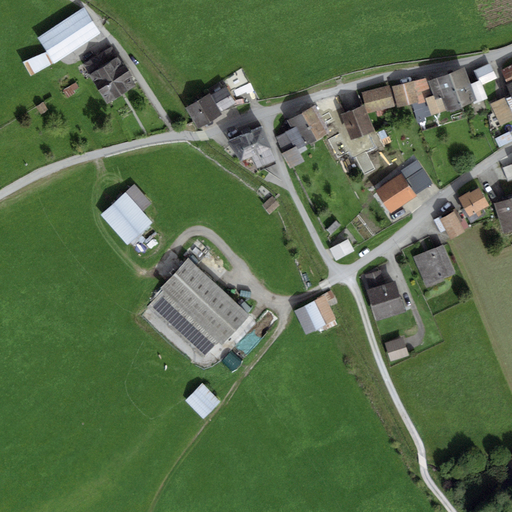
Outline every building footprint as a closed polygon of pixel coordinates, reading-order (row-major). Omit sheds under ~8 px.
[(42,51),(22,63),(29,75),(98,35),(84,10),(34,39),(42,51)] [(118,56),(85,77),(104,106),(136,85),(118,56)] [(490,66),(475,73),(485,94),(500,88),(490,66)] [(462,69),(427,82),(439,114),(474,101),(465,77),(462,69)] [(485,94),(475,73),(465,77),(474,101),(485,94)] [(511,97),(492,105),(501,126),(511,120),(511,80),(505,83),(511,97)] [(209,91),(186,105),(199,126),(222,112),(221,110),(237,101),(227,84),(211,94),(209,91)] [(414,84),(392,89),(397,109),(418,104),(414,84)] [(389,88),(361,93),(364,113),(392,108),(389,88)] [(313,106),(286,122),(290,131),(276,139),(285,154),(282,155),(290,169),(303,162),(296,150),(328,132),(313,106)] [(362,107),(343,115),(352,138),(371,130),(362,107)] [(261,128),(229,143),(242,160),(253,155),(259,167),(274,160),(261,128)] [(501,145),(511,140),(511,132),(511,131),(498,137),(501,145)] [(511,158),(495,164),(502,184),(511,180),(511,158)] [(376,188),(392,210),(433,182),(417,160),(376,188)] [(152,205),(134,185),(99,216),(125,245),(149,224),(141,215),(152,205)] [(479,188),(460,199),(471,218),(490,207),(479,188)] [(511,197),(492,204),(501,234),(511,230),(511,197)] [(272,200),(261,210),(267,216),(278,207),(272,200)] [(454,211),(438,220),(448,240),(468,230),(464,221),(460,222),(454,211)] [(347,240),(329,249),(335,262),(354,253),(347,240)] [(443,247),(413,259),(425,287),(454,275),(443,247)] [(246,316),(187,262),(145,308),(204,362),(246,316)] [(392,281),(366,290),(376,321),(402,313),(392,281)] [(323,298),(294,311),(305,335),(334,321),(323,298)] [(409,353),(403,336),(385,342),(391,359),(409,353)] [(218,402),(201,386),(184,403),(201,420),(218,402)]
